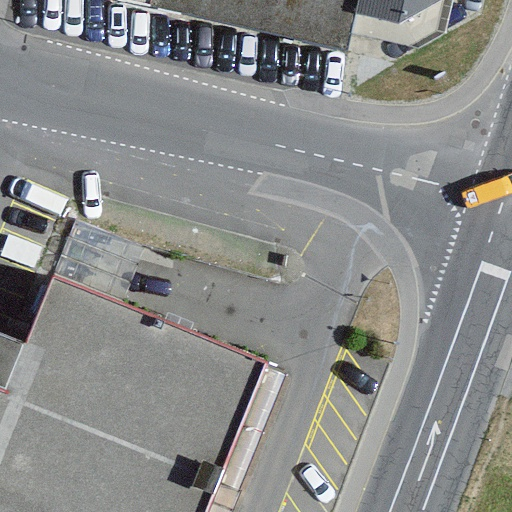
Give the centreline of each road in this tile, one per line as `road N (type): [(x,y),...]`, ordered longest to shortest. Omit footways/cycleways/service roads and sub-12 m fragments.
road 1 (residential): [(0,76),(511,199)]
road 2 (secondary): [(406,511),(511,223)]
